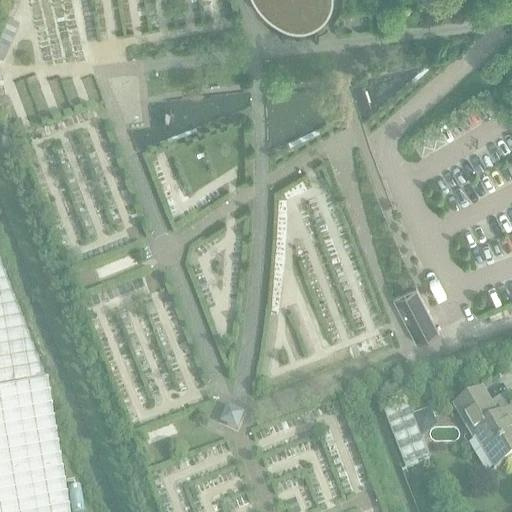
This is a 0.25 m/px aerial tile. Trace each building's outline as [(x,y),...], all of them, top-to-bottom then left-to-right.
[(254,0),(259,6),(267,15),(277,22),(288,27),(301,29),(309,27),(317,23),(323,18),(327,10),(329,2),(329,0),(254,0)] [(0,511),(64,511),(43,383),(41,384),(0,275),(0,511)] [(415,344),(438,333),(415,287),(392,299),(415,344)] [(424,397),(408,403),(417,427),(451,407),(448,402),(455,398),(447,385),(446,384),(439,389),(439,388),(437,389),(424,397)] [(498,468),(511,459),(511,419),(509,414),(498,420),(481,393),(454,408),(474,441),(480,437),(498,468)] [(408,403),(384,413),(404,468),(429,459),(417,427),(408,403)]
